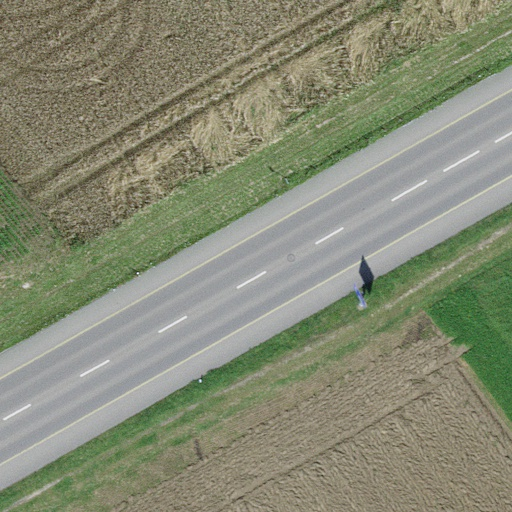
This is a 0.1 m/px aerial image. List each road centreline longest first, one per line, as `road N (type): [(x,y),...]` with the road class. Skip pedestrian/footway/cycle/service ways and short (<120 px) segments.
road 1 (primary): [(0,421),(511,129)]
road 2 (track): [(511,18),(0,308)]
road 3 (track): [(16,511),(511,231)]
